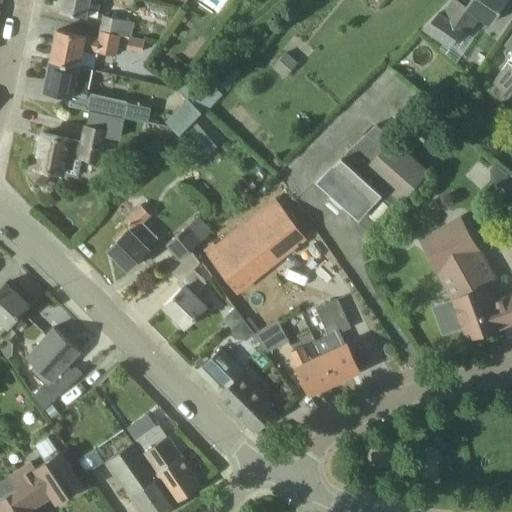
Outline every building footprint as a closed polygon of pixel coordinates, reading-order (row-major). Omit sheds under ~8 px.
[(91,2),(91,0),(64,0),(62,12),(87,17),(88,16),(98,19),(101,4),(91,2)] [(457,0),(451,0),(439,13),(424,28),(452,47),(464,30),(468,33),(480,16),(492,23),(507,0),(471,0),(467,7),(457,0)] [(102,30),(121,34),(131,36),(134,22),(105,15),(102,30)] [(58,30),(52,60),(80,66),(84,48),(117,55),(121,34),(102,30),(100,39),(58,30)] [(146,40),(131,36),(128,48),(144,51),(146,40)] [(285,77),(298,63),(286,52),(273,66),(285,77)] [(95,70),(80,66),(52,60),(45,91),(72,97),(88,100),(86,111),(125,119),(128,102),(90,94),(95,70)] [(511,94),(511,61),(510,60),(489,90),(504,104),(511,94)] [(233,83),(243,73),(237,67),(227,77),(233,83)] [(190,100),(202,112),(206,108),(207,110),(223,94),(208,80),(195,94),(182,82),(177,88),(190,100)] [(203,112),(202,112),(190,100),(168,122),(180,135),(203,112)] [(430,172),(378,126),(315,182),(359,221),(388,188),(403,201),(430,172)] [(87,127),(84,142),(45,133),(38,167),(32,173),(43,183),(54,171),(63,173),(68,150),(81,153),(81,156),(100,161),(107,131),(87,127)] [(497,163),(492,168),(492,180),(500,187),(511,175),(497,163)] [(310,241),(277,200),(218,247),(215,244),(205,252),(240,297),(310,241)] [(109,250),(129,269),(150,248),(149,247),(159,238),(143,223),(152,214),(142,205),(124,224),(127,227),(115,238),(117,241),(109,250)] [(168,243),(181,258),(190,250),(211,232),(198,217),(168,243)] [(461,218),(423,240),(455,299),(435,306),(444,332),(464,325),(469,337),(511,320),(511,296),(492,304),(484,284),(495,280),(479,250),(461,218)] [(511,255),(511,237),(503,245),(511,255)] [(201,262),(190,250),(181,258),(169,269),(185,285),(165,305),(186,327),(207,306),(195,294),(207,282),(194,269),(201,262)] [(29,304),(6,284),(0,290),(0,334),(1,335),(29,304)] [(316,340),(323,354),(336,382),(361,370),(347,342),(343,335),(354,330),(339,298),(317,308),(329,334),(316,340)] [(226,321),(234,329),(245,318),(236,307),(226,316),(226,321)] [(249,340),(256,333),(246,320),(245,318),(234,329),(230,332),(237,339),(249,340)] [(280,319),(256,333),(269,351),(290,342),(280,319)] [(34,395),(42,409),(68,385),(59,376),(81,351),(55,327),(37,346),(32,346),(32,351),(27,357),(35,364),(30,370),(45,383),(34,395)] [(336,382),(323,354),(310,360),(303,346),(292,351),(299,366),(298,366),(311,394),(336,382)] [(257,431),(276,412),(277,411),(255,389),(259,385),(222,351),(207,367),(228,387),(220,394),(257,431)] [(59,413),(53,405),(46,410),(52,418),(59,413)] [(201,485),(160,424),(136,440),(178,502),(201,485)] [(133,442),(108,459),(145,511),(163,511),(176,503),(133,442)] [(36,469),(32,463),(19,472),(40,503),(53,494),(58,502),(83,485),(61,452),(36,469)] [(31,511),(30,510),(9,478),(0,484),(0,511),(31,511)]
